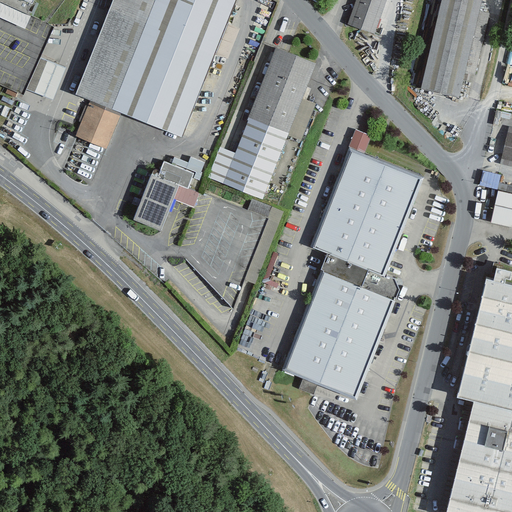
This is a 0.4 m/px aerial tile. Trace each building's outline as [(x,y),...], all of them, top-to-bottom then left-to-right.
[(34,0),(0,0),(0,17),(23,27),(34,0)] [(112,0),(75,92),(183,136),(237,0),(112,0)] [(353,0),(346,21),(376,30),(385,0),(353,0)] [(436,0),(417,85),(461,96),(484,0),(436,0)] [(235,150),(219,144),(207,176),(262,197),(314,59),(275,45),(235,150)] [(87,102),(74,134),(103,146),(116,113),(87,102)] [(511,125),(504,123),(495,163),(511,166),(511,125)] [(419,175),(349,148),(312,245),(328,251),(283,366),(353,393),(398,278),(381,272),(419,175)] [(193,172),(163,160),(157,176),(151,173),(133,217),(160,228),(173,198),(193,206),(199,192),(187,187),(193,172)] [(499,188),(501,173),(483,170),(481,185),(499,188)] [(511,191),(496,188),(488,218),(511,224),(511,191)] [(280,218),(282,209),(252,201),(250,211),(280,218)] [(511,407),(511,281),(480,273),(449,391),(470,396),(511,407)] [(511,511),(511,407),(470,396),(439,511),(511,511)]
